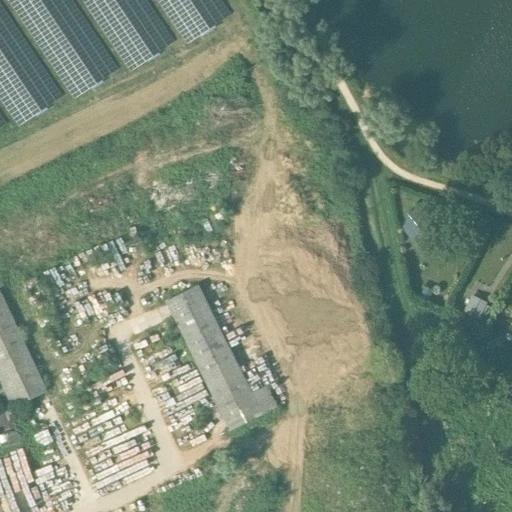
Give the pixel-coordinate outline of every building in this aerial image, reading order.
[(246,90),(0,209),(0,258),(2,263),(268,134),(246,90)] [(400,227),(424,248),(442,227),(418,207),(400,227)] [(193,286),(165,301),(196,365),(226,350),(193,286)] [(46,391),(0,292),(0,399),(3,406),(9,403),(11,407),(46,391)] [(249,394),(226,350),(196,365),(196,366),(229,430),(260,414),(249,394)] [(273,407),(262,387),(249,394),(260,414),(273,407)] [(238,478),(170,511),(251,511),(255,510),(238,478)]
